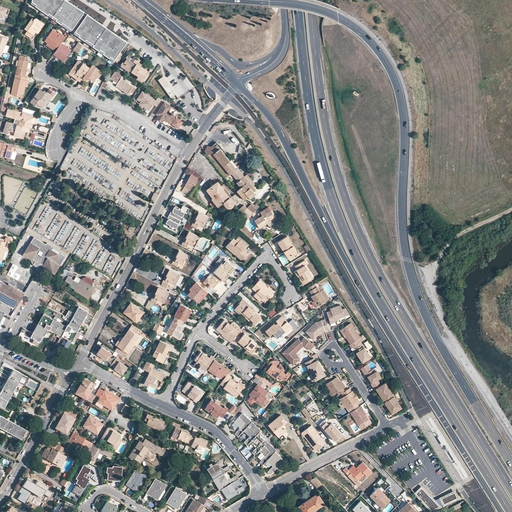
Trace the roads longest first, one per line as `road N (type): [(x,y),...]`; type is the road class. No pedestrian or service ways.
road 1 (primary): [(511,464),(434,333),(409,270),(404,122),(387,64),(337,17),(250,0)]
road 2 (trunk): [(298,0),(340,224),(510,511)]
road 3 (trunk): [(511,487),(381,276),(351,213),(333,154),(314,0)]
road 4 (primary): [(238,81),(277,126),(367,299),(500,511)]
road 5 (track): [(511,430),(445,325),(432,278),(454,236),(511,210)]
road 6 (residential): [(187,152),(80,359)]
road 7 (residential): [(290,294),(275,260),(263,258),(197,331),(163,405)]
road 8 (residential): [(71,374),(0,500)]
road 9 (residential): [(260,494),(218,434),(163,405)]
road 10 (primary): [(285,29),(274,54),(248,65),(183,33)]
road 11 (residential): [(187,152),(120,108),(79,95)]
